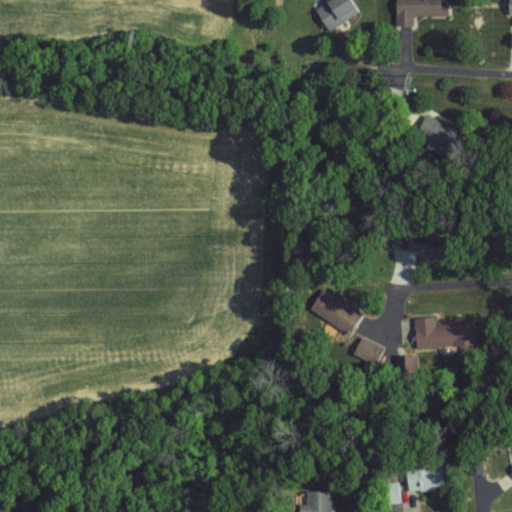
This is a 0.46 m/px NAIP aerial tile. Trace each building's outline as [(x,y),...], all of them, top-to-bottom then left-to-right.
[(328,0),(329,1),(317,6),(327,28),(359,14),(353,0),(328,0)] [(396,0),(397,24),(414,25),(414,15),(449,15),(449,0),(396,0)] [(453,149),(461,127),(426,113),(417,136),(453,149)] [(350,334),(362,314),(324,289),(311,308),(350,334)] [(415,316),(417,347),(477,344),(476,321),(437,323),(436,315),(415,316)] [(384,346),(362,336),(354,354),(376,363),(384,346)] [(408,468),(409,490),(445,488),(444,466),(408,468)] [(332,511),(332,490),(307,490),(307,503),(301,503),(300,511),(332,511)]
